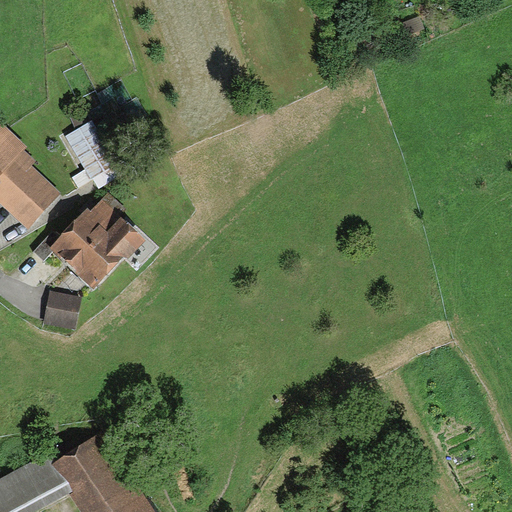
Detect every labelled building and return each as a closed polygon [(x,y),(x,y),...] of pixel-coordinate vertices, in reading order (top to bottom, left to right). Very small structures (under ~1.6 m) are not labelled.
[(0,204),(28,230),(59,196),(29,170),(36,163),(27,155),(28,149),(0,120),(0,204)] [(84,179),(108,166),(87,126),(63,138),(84,179)] [(49,232),(31,251),(41,260),(53,248),(94,287),(138,241),(121,226),(99,249),(78,228),(62,245),(49,232)] [(72,327),(77,298),(49,293),(43,322),(72,327)] [(79,511),(145,511),(97,440),(64,462),(57,451),(0,483),(0,511),(27,511),(65,491),(79,511)]
